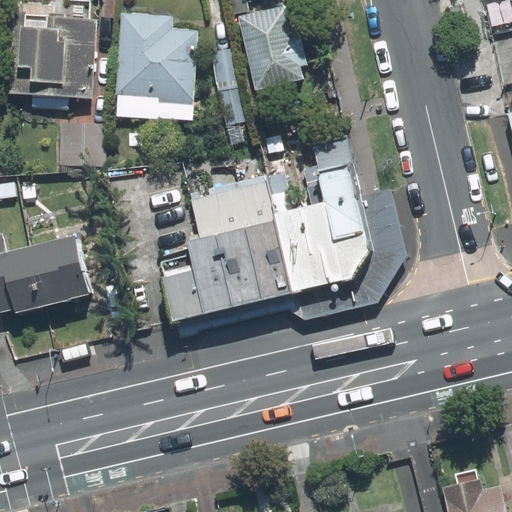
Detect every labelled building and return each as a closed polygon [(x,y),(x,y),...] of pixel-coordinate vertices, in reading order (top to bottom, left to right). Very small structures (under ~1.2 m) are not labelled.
[(254,4),(253,0),(233,0),(237,16),(252,13),(251,5),(254,4)] [(291,7),(241,19),(259,93),(308,81),(291,7)] [(97,101),(101,23),(69,21),(70,17),(17,14),(17,18),(13,97),(97,101)] [(197,107),(203,34),(175,32),(176,19),(125,15),(119,97),(163,100),(162,105),(197,107)] [(216,54),(220,85),(239,82),(235,52),(216,54)] [(220,90),(230,128),(250,124),(241,85),(220,90)] [(110,126),(65,124),(63,167),(109,168),(110,126)] [(176,311),(291,285),(354,271),(372,248),(359,191),(348,137),(317,144),(321,162),(306,166),(313,198),(294,202),(287,171),(273,174),(271,169),(269,169),(270,177),(193,194),(201,232),(193,234),(196,248),(164,255),(176,311)] [(291,285),(176,311),(182,332),(386,294),(409,262),(391,195),(359,191),(372,248),(354,271),(291,285)] [(81,237),(0,256),(0,294),(4,313),(18,309),(19,314),(95,296),(81,237)] [(485,480),(447,487),(452,511),(510,511),(504,487),(487,488),(485,480)]
